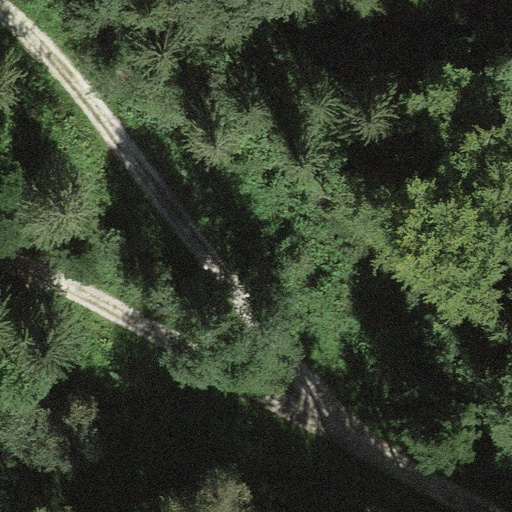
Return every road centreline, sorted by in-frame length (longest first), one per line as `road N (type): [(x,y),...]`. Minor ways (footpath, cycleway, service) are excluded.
road 1 (track): [(0,4),(67,65),(321,418),(476,511)]
road 2 (track): [(321,418),(193,343),(0,257)]
